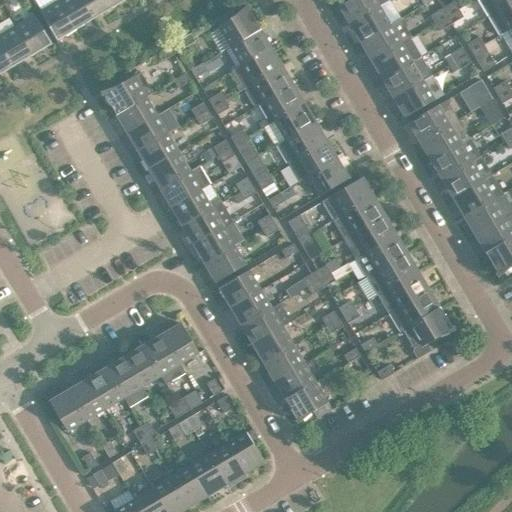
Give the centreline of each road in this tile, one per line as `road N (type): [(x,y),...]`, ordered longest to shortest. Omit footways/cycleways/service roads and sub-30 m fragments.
road 1 (residential): [(300,473),(508,344),(301,0)]
road 2 (unclassified): [(300,473),(192,294),(175,280)]
road 3 (unclassified): [(83,511),(1,373)]
road 4 (residential): [(51,339),(154,278),(175,280)]
